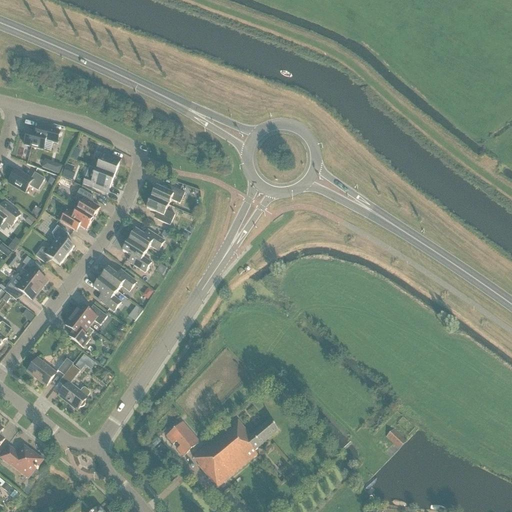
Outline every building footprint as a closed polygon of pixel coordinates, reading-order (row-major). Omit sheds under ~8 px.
[(57,144),(60,133),(37,127),(36,134),(28,132),(24,146),(44,151),(46,141),(57,144)] [(97,170),(115,177),(121,160),(98,151),(96,157),(101,160),(97,170)] [(46,167),(60,172),(63,164),(49,158),(46,167)] [(97,170),(90,167),(83,185),(108,194),(115,177),(97,170)] [(70,180),(73,172),(66,168),(62,176),(70,180)] [(31,180),(16,171),(8,184),(25,194),(31,184),(39,190),(45,180),(35,174),(31,180)] [(152,198),(169,206),(171,201),(180,205),(185,194),(169,186),(166,192),(157,188),(152,198)] [(77,210),(93,220),(100,209),(91,203),(94,198),(84,191),(80,190),(74,200),(81,204),(77,210)] [(166,212),(169,206),(152,198),(147,209),(156,214),(154,219),(170,227),(175,216),(166,212)] [(3,213),(0,210),(0,228),(5,222),(12,227),(20,216),(8,206),(3,213)] [(87,231),(93,220),(77,210),(74,216),(66,212),(61,221),(64,224),(74,230),(77,225),(87,231)] [(31,227),(35,221),(29,217),(25,222),(31,227)] [(52,246),(67,257),(74,248),(65,240),(68,235),(57,227),(52,234),(55,241),(55,242),(52,246)] [(129,241),(147,253),(150,247),(159,252),(165,242),(148,231),(145,237),(136,231),(129,241)] [(186,242),(189,236),(183,233),(180,239),(186,242)] [(143,258),(147,253),(129,241),(123,252),(132,258),(128,263),(145,273),(151,263),(143,258)] [(60,267),(67,257),(52,246),(49,250),(42,249),(36,257),(46,265),(50,259),(60,267)] [(23,279),(40,292),(48,282),(36,273),(40,268),(27,258),(23,263),(25,265),(22,269),(28,273),(24,279),(23,279)] [(101,279),(118,292),(122,287),(129,293),(137,283),(121,271),(117,276),(109,270),(101,279)] [(23,279),(24,279),(18,275),(5,292),(16,301),(22,293),(33,302),(40,292),(23,279)] [(114,297),(118,292),(101,279),(94,289),(102,296),(98,301),(114,313),(121,303),(114,297)] [(137,319),(143,308),(136,304),(130,315),(137,319)] [(73,316),(89,328),(94,321),(100,326),(107,317),(93,307),(89,312),(81,305),(73,316)] [(90,340),(89,338),(94,332),(89,328),(73,316),(65,326),(73,333),(69,338),(83,348),(90,340)] [(5,339),(0,334),(0,325),(2,323),(0,321),(0,346),(8,336),(5,339)] [(81,357),(78,364),(84,367),(87,360),(81,357)] [(46,387),(56,374),(38,360),(27,373),(46,387)] [(64,376),(71,368),(73,365),(67,360),(58,371),(64,376)] [(71,368),(64,376),(59,383),(65,388),(59,397),(77,411),(80,408),(82,408),(84,406),(85,404),(85,401),(87,398),(90,394),(90,392),(85,389),(83,389),(80,392),(70,385),(79,374),(71,368)] [(255,452),(279,431),(270,420),(251,436),(238,421),(193,458),(199,465),(198,466),(217,489),(258,455),(255,452)] [(200,443),(183,423),(178,426),(166,437),(173,445),(176,442),(180,447),(177,450),(183,457),(200,443)] [(399,451),(407,442),(394,429),(386,438),(399,451)] [(35,455),(24,447),(18,455),(9,447),(1,458),(11,466),(28,479),(36,469),(37,470),(38,469),(38,468),(43,461),(36,454),(35,455)] [(14,499),(19,494),(12,488),(8,494),(14,499)]
